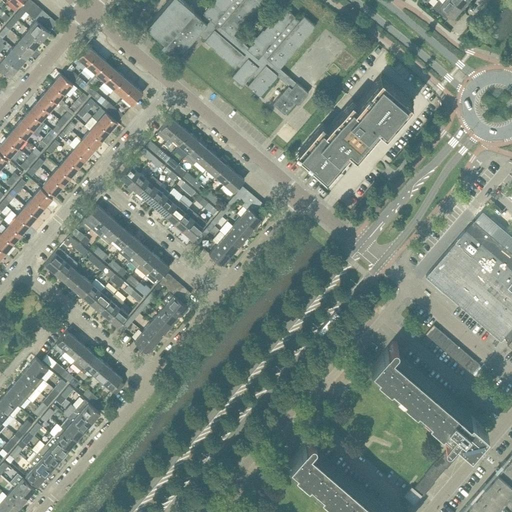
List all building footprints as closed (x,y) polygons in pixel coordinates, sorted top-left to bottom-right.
[(27,0),(21,7),(25,10),(26,11),(34,2),(31,0),(27,0)] [(308,92),(296,82),(296,83),(278,68),(315,25),(304,15),(299,20),(294,16),(295,16),(284,6),(248,48),(233,34),(262,0),(214,0),(203,13),(205,14),(201,18),(193,11),(194,9),(183,0),(168,0),(146,26),(165,42),(161,46),(176,59),(198,33),(201,36),(205,39),(204,40),(235,66),(236,64),(239,67),(231,76),(242,85),(251,75),(254,77),(247,85),(259,95),(277,74),(289,85),(273,103),(284,113),(294,101),(298,104),(308,92)] [(461,7),(452,0),(444,0),(442,3),(438,0),(437,0),(432,6),(445,18),(449,13),(453,17),(461,7)] [(38,6),(34,2),(26,11),(31,15),(38,6)] [(43,10),(38,6),(31,15),(35,19),(43,10)] [(18,20),(25,10),(21,7),(13,16),(18,20)] [(9,17),(0,8),(0,16),(5,21),(9,17)] [(43,10),(35,19),(36,19),(40,22),(47,14),(43,10)] [(52,18),(47,14),(40,22),(45,26),(52,18)] [(10,29),(18,20),(13,16),(6,25),(10,29)] [(45,26),(49,30),(57,22),(52,18),(45,26)] [(36,19),(28,28),(42,40),(50,31),(49,30),(45,26),(40,22),(36,19)] [(0,36),(2,38),(10,29),(6,25),(0,31),(0,36)] [(34,49),(42,40),(28,28),(20,38),(34,49)] [(26,58),(34,49),(20,38),(13,47),(26,58)] [(88,45),(74,61),(83,69),(86,65),(97,53),(88,45)] [(18,67),(26,58),(13,47),(5,56),(18,67)] [(97,53),(86,65),(95,73),(106,60),(97,53)] [(0,68),(10,77),(18,67),(5,56),(0,61),(0,68)] [(106,60),(95,73),(105,81),(115,68),(106,60)] [(68,67),(64,72),(73,80),(77,75),(68,67)] [(115,68),(105,81),(114,88),(124,76),(115,68)] [(60,73),(52,82),(65,93),(69,97),(77,87),(60,73)] [(83,80),(77,75),(73,80),(79,84),(83,80)] [(322,123),(296,154),(325,179),(326,180),(327,180),(351,152),(356,156),(381,127),(385,131),(412,101),(381,75),(356,103),(351,99),(327,128),(322,123)] [(124,76),(114,88),(123,96),(133,84),(124,76)] [(52,82),(45,91),(57,102),(67,111),(72,115),(74,112),(68,106),(68,105),(60,98),(65,93),(52,82)] [(133,84),(123,96),(132,104),(143,92),(133,84)] [(87,91),(92,95),(96,91),(91,87),(87,91)] [(49,111),(57,102),(45,91),(37,100),(49,111)] [(96,91),(92,95),(97,100),(101,95),(96,91)] [(79,97),(75,102),(80,106),(84,100),(79,97)] [(37,100),(29,109),(41,120),(49,111),(37,100)] [(75,111),(80,106),(75,102),(71,107),(75,111)] [(86,102),(82,108),(86,111),(91,106),(86,102)] [(109,102),(105,107),(110,111),(114,107),(109,102)] [(110,111),(119,119),(123,114),(114,107),(110,111)] [(82,117),(86,111),(82,108),(78,113),(82,117)] [(29,109),(21,119),(33,129),(41,120),(29,109)] [(105,111),(97,120),(109,131),(117,121),(105,111)] [(64,115),(59,120),(64,124),(68,119),(64,115)] [(160,128),(169,136),(180,124),(171,116),(160,128)] [(26,138),(33,129),(21,119),(13,128),(26,138)] [(60,129),(64,124),(59,120),(55,125),(60,129)] [(101,140),(109,131),(97,120),(89,129),(101,140)] [(71,121),(66,126),(71,130),(75,125),(71,121)] [(169,136),(163,143),(167,146),(173,140),(179,144),(189,132),(180,124),(169,136)] [(66,135),(71,130),(66,126),(62,131),(66,135)] [(13,128),(6,137),(18,147),(26,138),(13,128)] [(89,129),(81,139),(94,149),(101,140),(89,129)] [(198,140),(189,132),(179,144),(188,152),(198,140)] [(48,133),(44,138),(48,142),(53,137),(48,133)] [(0,148),(10,157),(18,147),(6,137),(0,143),(0,148)] [(44,147),(48,142),(44,138),(39,143),(44,147)] [(55,139),(51,144),(55,148),(60,143),(55,139)] [(86,158),(94,149),(81,139),(73,148),(86,158)] [(159,148),(150,140),(146,145),(155,153),(159,148)] [(188,152),(197,160),(207,147),(198,140),(188,152)] [(51,153),(55,148),(51,144),(46,149),(51,153)] [(153,155),(144,147),(140,152),(149,160),(153,155)] [(216,155),(207,147),(197,160),(206,168),(216,155)] [(73,148),(66,157),(78,167),(86,158),(73,148)] [(164,153),(159,148),(155,153),(160,157),(164,153)] [(33,151),(28,156),(33,160),(37,155),(33,151)] [(155,164),(158,159),(153,155),(149,160),(155,164)] [(216,155),(206,168),(215,175),(226,163),(225,163),(227,161),(222,157),(220,158),(216,155)] [(28,165),(33,160),(28,156),(24,161),(28,165)] [(39,157),(35,162),(40,166),(44,161),(39,157)] [(70,176),(78,167),(66,157),(58,166),(70,176)] [(172,159),(168,164),(174,168),(177,164),(172,159)] [(35,171),(40,166),(35,162),(31,167),(35,171)] [(235,171),(226,163),(215,175),(224,183),(235,171)] [(129,184),(139,172),(130,164),(119,176),(129,184)] [(183,168),(177,164),(174,168),(179,173),(183,168)] [(58,166),(50,175),(62,186),(70,176),(58,166)] [(163,171),(168,175),(172,171),(166,166),(163,171)] [(172,171),(168,175),(173,180),(177,175),(172,171)] [(244,179),(235,171),(224,183),(233,191),(244,179)] [(15,172),(10,177),(15,181),(19,176),(15,172)] [(138,192),(148,179),(139,172),(129,184),(138,192)] [(148,179),(138,192),(147,200),(160,184),(162,182),(152,174),(148,179)] [(54,195),(62,186),(50,175),(42,184),(54,195)] [(191,175),(187,180),(192,184),(196,179),(191,175)] [(10,186),(15,181),(10,177),(6,182),(10,186)] [(21,178),(17,183),(22,187),(26,182),(21,178)] [(201,184),(196,179),(192,184),(197,188),(201,184)] [(181,186),(186,191),(190,186),(185,182),(181,186)] [(17,192),(22,187),(17,183),(13,188),(17,192)] [(160,184),(147,200),(156,207),(169,192),(160,184)] [(234,195),(237,198),(239,199),(247,190),(242,185),(234,195)] [(191,195),(195,191),(190,186),(186,191),(191,195)] [(44,207),(52,197),(40,187),(32,196),(44,207)] [(252,193),(247,190),(239,199),(243,203),(252,193)] [(209,191),(205,195),(210,200),(214,195),(209,191)] [(169,192),(156,207),(165,215),(178,200),(169,192)] [(243,203),(248,207),(248,206),(256,197),(252,193),(243,203)] [(219,199),(214,195),(210,200),(215,204),(219,199)] [(229,207),(237,198),(234,195),(226,204),(229,207)] [(6,196),(1,201),(6,205),(10,200),(6,196)] [(24,205),(37,216),(44,207),(32,196),(24,205)] [(199,202),(204,206),(208,202),(203,197),(199,202)] [(256,197),(248,206),(253,210),(261,201),(256,197)] [(178,200),(165,215),(174,223),(189,206),(179,198),(178,200)] [(261,201),(253,210),(258,214),(266,205),(261,201)] [(209,211),(213,206),(208,202),(204,206),(209,211)] [(96,203),(82,220),(91,228),(105,211),(96,203)] [(246,209),(240,216),(254,227),(262,218),(258,214),(253,210),(248,206),(248,207),(243,203),(241,205),(246,209)] [(226,204),(219,213),(222,216),(229,207),(226,204)] [(16,214),(29,225),(37,216),(24,205),(16,214)] [(189,206),(174,223),(183,231),(197,214),(198,214),(189,206)] [(455,241),(426,275),(430,279),(500,339),(503,336),(511,325),(511,235),(482,209),(475,217),(474,219),(481,226),(472,236),(465,230),(455,241)] [(114,219),(105,211),(91,228),(100,236),(114,219)] [(214,225),(222,216),(219,213),(211,222),(214,225)] [(9,223),(21,234),(29,225),(16,214),(9,223)] [(197,214),(183,231),(193,239),(207,222),(197,214)] [(246,237),(254,227),(240,216),(232,225),(246,237)] [(109,243),(113,239),(123,227),(114,219),(100,236),(109,243)] [(472,236),(481,226),(474,219),(465,230),(472,236)] [(211,222),(203,231),(206,234),(214,225),(211,222)] [(1,232),(13,243),(21,234),(9,223),(1,232)] [(238,246),(246,237),(232,225),(224,234),(238,246)] [(132,235),(123,227),(113,239),(111,241),(120,249),(122,247),(132,235)] [(79,231),(75,236),(80,240),(84,236),(79,231)] [(198,243),(206,234),(203,231),(195,241),(198,243)] [(0,233),(0,247),(5,252),(13,243),(1,232),(0,233)] [(230,255),(238,246),(224,234),(217,243),(230,255)] [(127,259),(142,242),(132,235),(122,247),(118,251),(127,259)] [(89,240),(84,236),(80,240),(86,244),(89,240)] [(69,243),(75,247),(79,242),(73,238),(69,243)] [(84,247),(79,242),(75,247),(80,251),(84,247)] [(136,267),(151,250),(142,242),(127,259),(136,267)] [(222,264),(230,255),(217,243),(209,252),(222,264)] [(54,271),(68,255),(59,247),(44,263),(54,271)] [(94,251),(99,256),(103,251),(97,247),(94,251)] [(151,250),(136,267),(146,275),(160,258),(151,250)] [(108,256),(103,251),(99,256),(104,260),(108,256)] [(96,258),(92,254),(88,258),(93,263),(95,261),(94,260),(96,258)] [(77,262),(68,255),(54,271),(63,279),(73,267),(77,262)] [(95,261),(93,263),(98,267),(102,270),(106,266),(102,262),(96,258),(94,260),(95,261)] [(155,283),(169,266),(160,258),(146,275),(155,283)] [(112,267),(117,272),(119,269),(118,269),(120,266),(116,262),(112,267)] [(119,269),(117,272),(122,276),(126,271),(121,267),(120,266),(118,269),(119,269)] [(73,267),(63,279),(72,287),(82,275),(73,267)] [(106,274),(111,278),(113,276),(112,276),(114,273),(110,269),(106,274)] [(124,281),(114,273),(112,276),(113,276),(111,278),(110,279),(119,287),(124,281)] [(162,285),(164,287),(172,277),(168,273),(152,291),(155,294),(162,285)] [(82,275),(72,287),(81,295),(92,282),(82,275)] [(126,279),(136,287),(138,285),(137,284),(139,282),(130,275),(126,279)] [(177,281),(172,277),(164,287),(169,291),(177,281)] [(173,294),(174,294),(181,285),(177,281),(169,291),(173,294)] [(92,282),(81,295),(90,303),(101,290),(92,282)] [(144,287),(139,282),(137,284),(138,285),(136,287),(140,291),(144,287)] [(101,290),(90,303),(99,310),(114,293),(105,285),(101,290)] [(124,289),(129,294),(130,294),(132,292),(131,291),(133,289),(128,285),(124,289)] [(186,288),(181,285),(174,294),(178,298),(186,288)] [(186,288),(178,298),(183,302),(191,293),(186,288)] [(139,302),(143,297),(133,289),(131,291),(132,292),(130,294),(139,302)] [(147,303),(155,294),(152,291),(144,300),(147,303)] [(114,293),(99,310),(108,318),(119,306),(123,301),(114,293)] [(173,294),(165,303),(179,315),(182,311),(184,313),(188,308),(187,306),(187,305),(183,302),(178,298),(174,294),(173,294)] [(144,300),(136,310),(139,312),(147,303),(144,300)] [(165,303),(158,312),(171,324),(179,315),(165,303)] [(119,306),(108,318),(118,326),(128,314),(119,306)] [(131,321),(139,312),(136,310),(128,319),(131,321)] [(163,333),(171,324),(158,312),(150,321),(163,333)] [(120,328),(123,331),(131,321),(128,319),(120,328)] [(156,342),(163,333),(150,321),(142,330),(156,342)] [(430,328),(425,333),(430,337),(438,328),(433,324),(430,328)] [(511,511),(511,325),(503,336),(506,338),(509,341),(511,337),(511,511)] [(438,328),(430,337),(435,341),(443,332),(438,328)] [(56,342),(66,350),(76,338),(67,330),(56,342)] [(134,340),(148,352),(156,342),(142,330),(134,340)] [(443,332),(435,341),(439,345),(447,336),(443,332)] [(447,336),(439,345),(444,349),(452,340),(447,336)] [(85,346),(76,338),(66,350),(75,358),(85,346)] [(452,340),(444,349),(448,353),(456,344),(452,340)] [(450,442),(450,441),(454,436),(468,448),(485,428),(471,416),(470,418),(392,352),(397,346),(397,345),(398,345),(398,344),(398,343),(397,343),(397,342),(396,341),(395,341),(394,341),(393,341),(392,342),(387,347),(372,365),(450,432),(445,437),(445,438),(444,438),(444,439),(444,440),(445,441),(446,442),(447,442),(448,442),(449,442),(450,442)] [(456,344),(448,353),(453,357),(461,348),(456,344)] [(71,363),(80,370),(94,353),(85,346),(75,358),(71,363)] [(461,348),(453,357),(458,361),(465,352),(461,348)] [(465,352),(458,361),(462,365),(470,356),(465,352)] [(48,353),(47,353),(42,358),(52,367),(56,362),(47,354),(48,353)] [(104,361),(94,353),(80,370),(84,373),(87,369),(93,374),(104,361)] [(470,356),(462,365),(467,369),(475,360),(470,356)] [(28,366),(40,377),(48,367),(36,357),(28,366)] [(475,360),(467,369),(471,373),(472,372),(478,365),(479,364),(479,363),(475,360)] [(93,374),(102,381),(113,369),(104,361),(93,374)] [(61,366),(56,362),(52,367),(57,371),(61,366)] [(43,379),(40,377),(28,366),(20,375),(35,388),(43,379)] [(113,369),(102,381),(99,385),(103,389),(106,385),(116,393),(125,383),(120,379),(122,377),(113,369)] [(61,374),(65,378),(70,382),(74,378),(65,370),(61,374)] [(20,375),(12,384),(28,398),(35,388),(20,375)] [(79,382),(74,378),(70,382),(75,386),(79,382)] [(62,379),(53,389),(56,391),(57,390),(59,392),(66,383),(62,379)] [(20,407),(28,398),(12,384),(4,393),(20,407)] [(69,385),(65,389),(60,395),(63,397),(63,396),(66,398),(73,389),(69,385)] [(50,394),(54,397),(59,392),(57,390),(56,391),(53,389),(50,394)] [(83,393),(88,398),(92,393),(87,389),(83,393)] [(4,393),(0,398),(0,405),(13,416),(21,407),(20,407),(4,393)] [(88,398),(93,402),(97,397),(92,393),(88,398)] [(60,395),(56,399),(61,403),(66,398),(63,396),(63,397),(60,395)] [(84,398),(76,407),(92,421),(100,412),(84,398)] [(43,402),(38,407),(40,409),(41,408),(43,410),(47,405),(43,402)] [(0,421),(5,426),(13,416),(0,405),(0,421)] [(34,412),(38,416),(43,410),(41,408),(40,409),(38,407),(34,412)] [(48,414),(50,416),(54,411),(49,407),(45,413),(47,415),(48,414)] [(68,416),(84,431),(92,421),(76,407),(68,416)] [(47,415),(45,413),(41,418),(45,421),(50,416),(48,414),(47,415)] [(62,427),(76,440),(84,431),(68,416),(60,426),(62,427)] [(27,420),(22,425),(24,427),(25,426),(28,428),(32,424),(27,420)] [(23,434),(28,428),(25,426),(24,427),(22,425),(18,430),(23,434)] [(34,425),(29,431),(31,433),(32,432),(34,434),(38,429),(34,425)] [(57,438),(56,438),(69,449),(76,440),(62,427),(59,430),(58,431),(54,434),(55,436),(57,438)] [(31,433),(29,431),(21,440),(26,444),(34,435),(34,434),(32,432),(31,433)] [(53,435),(45,444),(49,447),(61,458),(63,459),(67,454),(66,452),(69,449),(56,438),(53,435)] [(386,511),(310,447),(315,442),(315,441),(316,441),(316,440),(316,439),(315,438),(315,437),(314,437),(313,437),(313,436),(312,436),(312,437),(311,437),(310,437),(306,443),(305,443),(290,460),(350,511),(390,511),(389,511),(388,511),(386,511)] [(7,443),(7,444),(9,445),(10,445),(12,446),(16,442),(11,438),(7,443)] [(458,455),(462,450),(453,442),(449,447),(458,455)] [(36,453),(41,456),(53,467),(55,469),(60,463),(58,461),(61,458),(49,447),(44,443),(36,453)] [(3,448),(7,452),(12,446),(10,445),(9,445),(7,444),(3,448)] [(23,448),(18,444),(13,449),(16,451),(16,450),(19,452),(23,448)] [(454,459),(458,455),(449,447),(445,451),(454,459)] [(16,451),(13,449),(9,454),(14,458),(19,452),(16,450),(16,451)] [(445,451),(443,454),(441,456),(450,464),(454,459),(445,451)] [(33,466),(45,476),(53,467),(41,456),(33,466)] [(446,468),(450,464),(441,456),(437,461),(446,468)] [(511,456),(490,482),(511,500),(511,456)] [(437,460),(433,464),(442,472),(446,468),(437,461),(437,460)] [(4,461),(0,466),(0,473),(1,474),(9,465),(4,461)] [(438,477),(442,472),(433,464),(429,469),(438,477)] [(25,475),(37,485),(45,476),(33,466),(25,475)] [(434,481),(438,477),(429,469),(425,474),(426,474),(434,481)] [(18,472),(10,482),(14,486),(27,497),(36,488),(18,472)] [(426,474),(422,479),(431,487),(435,482),(434,481),(426,474)] [(427,491),(431,487),(422,479),(418,483),(427,491)] [(511,511),(511,500),(490,482),(488,485),(485,483),(482,487),(510,511),(511,511)] [(423,496),(427,491),(418,483),(414,488),(422,495),(423,496)] [(20,506),(27,497),(14,486),(7,495),(20,506)] [(404,495),(404,496),(414,504),(422,495),(414,488),(412,486),(404,495)] [(510,511),(482,487),(475,494),(495,511),(510,511)] [(495,511),(475,494),(463,509),(466,511),(495,511)] [(7,495),(0,502),(0,505),(8,511),(14,511),(20,506),(7,495)]
